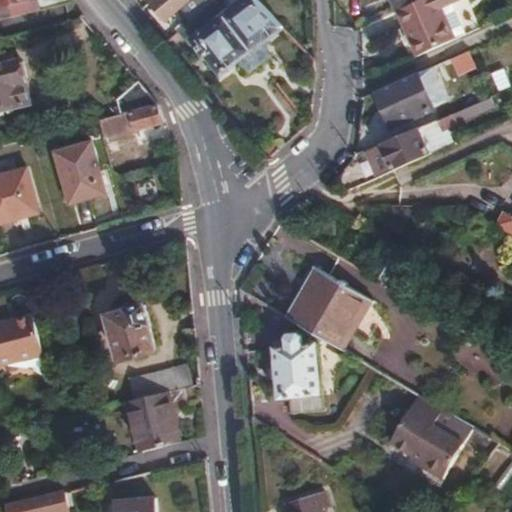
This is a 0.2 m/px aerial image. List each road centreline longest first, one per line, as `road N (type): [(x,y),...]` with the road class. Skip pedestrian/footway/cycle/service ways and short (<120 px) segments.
road 1 (residential): [(219,212),(243,511)]
road 2 (residential): [(324,0),(336,131),(276,194),(219,212)]
road 3 (residential): [(99,0),(215,144),(219,212)]
road 4 (residential): [(0,276),(219,212)]
